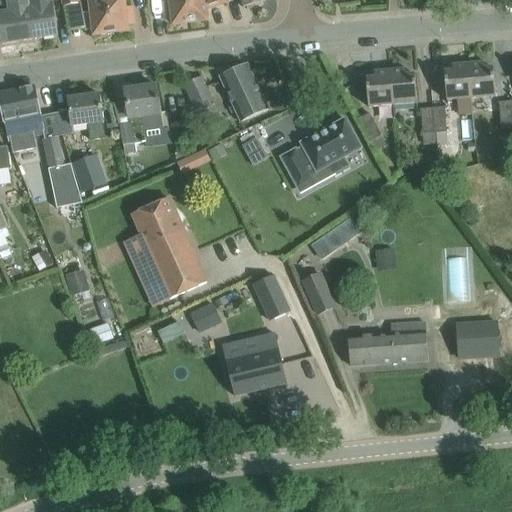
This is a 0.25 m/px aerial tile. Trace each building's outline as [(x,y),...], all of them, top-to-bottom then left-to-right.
[(5,44),(20,41),(36,39),(29,0),(0,0),(0,17),(1,17),(5,44)] [(51,0),(29,0),(36,39),(58,35),(58,34),(53,7),(51,0)] [(91,10),(88,10),(88,11),(83,12),(86,29),(90,29),(90,30),(94,30),(94,35),(112,33),(107,0),(63,0),(64,5),(80,2),(79,0),(91,0),(90,0),(91,10)] [(107,0),(112,33),(129,31),(129,26),(136,25),(133,5),(126,6),(125,0),(107,0)] [(163,12),(172,11),(174,25),(191,23),(188,0),(170,0),(171,2),(162,3),(163,12)] [(207,7),(228,2),(227,0),(188,0),(191,23),(208,21),(207,7)] [(469,64),(470,74),(472,99),(496,97),(494,68),(485,68),(485,63),(469,64)] [(445,72),(446,76),(448,100),(472,99),(470,74),(469,64),(453,66),(453,71),(445,72)] [(221,77),(225,86),(242,123),(269,110),(248,65),(221,77)] [(407,69),(391,71),(394,105),(418,103),(415,74),(407,75),(407,69)] [(367,78),(367,83),(369,107),(394,105),(391,71),(375,72),(375,78),(367,78)] [(199,114),(217,106),(202,76),(184,85),(199,114)] [(121,126),(124,146),(126,155),(137,153),(135,144),(146,142),(145,132),(164,129),(157,86),(126,91),(131,124),(121,126)] [(6,123),(9,134),(10,142),(12,141),(14,151),(38,146),(36,136),(44,134),(40,116),(41,115),(35,87),(33,87),(32,87),(21,89),(21,90),(0,94),(0,98),(5,123),(6,123)] [(103,123),(104,122),(100,95),(69,99),(73,127),(89,124),(91,140),(105,138),(103,123)] [(511,126),(511,108),(511,102),(499,103),(501,127),(511,126)] [(433,108),(435,133),(447,132),(445,107),(433,108)] [(424,144),(436,143),(435,133),(433,108),(421,109),(424,144)] [(371,142),(382,136),(369,113),(359,119),(371,142)] [(361,148),(345,120),(302,144),(304,148),(297,152),(297,151),(282,159),(299,188),(313,180),(311,176),(330,165),(334,173),(348,165),(344,158),(361,148)] [(59,137),(44,140),(50,168),(60,166),(65,165),(59,137)] [(242,146),(253,167),(269,159),(258,138),(242,146)] [(227,156),(222,145),(207,151),(212,163),(227,156)] [(9,147),(0,148),(0,170),(12,169),(9,147)] [(83,164),(94,193),(109,188),(98,158),(83,164)] [(70,165),(65,165),(60,166),(62,173),(51,175),(53,191),(56,208),(82,203),(70,165)] [(169,198),(133,215),(171,299),(207,283),(169,198)] [(64,206),(64,216),(83,215),(82,205),(64,206)] [(309,246),(319,260),(359,232),(349,218),(309,246)] [(91,243),(85,245),(88,253),(94,251),(91,243)] [(40,272),(54,263),(46,250),(32,259),(40,272)] [(394,266),(392,250),(376,251),(378,267),(394,266)] [(91,290),(85,269),(67,274),(72,295),(91,290)] [(319,271),(303,278),(319,315),(335,307),(319,271)] [(255,285),(272,321),(292,312),(275,276),(255,285)] [(222,323),(214,303),(191,313),(200,333),(222,323)] [(392,325),(392,335),(395,363),(428,361),(425,323),(392,325)] [(458,325),(460,359),(500,356),(498,323),(458,325)] [(94,346),(115,339),(110,324),(89,330),(94,346)] [(392,335),(350,338),(352,366),(395,363),(392,335)] [(227,362),(235,397),(288,384),(279,350),(227,362)]
